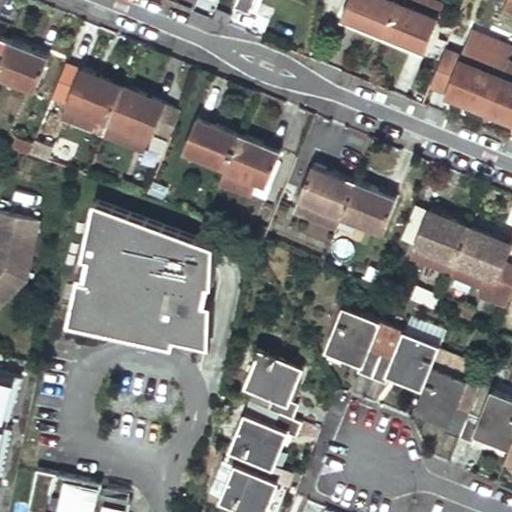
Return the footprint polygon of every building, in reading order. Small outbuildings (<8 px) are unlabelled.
[(237,0),(235,6),(250,12),(254,0),(237,0)] [(350,0),(344,16),(386,33),(400,0),(398,0),(350,0)] [(400,0),(386,33),(427,50),(441,17),(400,0)] [(446,3),(437,0),(399,0),(400,0),(441,17),(446,3)] [(4,39),(0,48),(0,75),(32,88),(44,56),(4,39)] [(470,43),(449,93),(490,110),(510,61),(510,60),(470,43)] [(511,62),(510,61),(490,110),(511,118),(511,62)] [(68,101),(67,102),(107,118),(120,88),(80,71),(80,72),(61,64),(50,94),(68,101)] [(120,88),(107,118),(147,136),(149,133),(166,140),(177,112),(120,88)] [(41,114),(26,152),(44,158),(59,121),(41,114)] [(193,117),(180,149),(223,167),(236,135),(193,117)] [(11,134),(7,145),(24,151),(27,142),(11,134)] [(227,169),(220,186),(249,198),(256,180),(264,183),(277,152),(236,135),(223,167),(227,169)] [(310,164),(290,214),(331,231),(337,214),(352,180),(310,164)] [(352,180),(337,214),(378,231),(392,197),(352,180)] [(210,241),(90,198),(79,254),(85,255),(81,274),(75,272),(67,313),(171,334),(175,314),(195,318),(199,298),(201,298),(205,280),(209,281),(210,241)] [(34,218),(4,211),(1,226),(0,225),(0,299),(22,279),(34,218)] [(425,212),(412,244),(419,247),(453,262),(466,229),(425,212)] [(453,262),(447,277),(492,295),(497,282),(494,281),(501,265),(508,247),(466,229),(453,262)] [(419,247),(412,263),(447,277),(453,262),(419,247)] [(497,282),(492,295),(505,301),(511,284),(511,270),(501,265),(494,281),(497,282)] [(208,300),(201,298),(199,298),(195,318),(175,314),(171,334),(206,341),(208,300)] [(340,306),(323,348),(358,363),(354,371),(377,381),(397,329),(340,306)] [(169,341),(171,334),(67,313),(65,321),(169,341)] [(407,316),(401,331),(436,346),(442,330),(407,316)] [(397,329),(377,381),(380,383),(384,374),(418,388),(410,407),(422,411),(438,370),(427,365),(436,346),(401,331),(397,329)] [(258,348),(244,384),(271,396),(267,407),(292,416),(296,404),(288,401),(301,366),(258,348)] [(438,370),(422,411),(445,421),(441,430),(465,439),(469,430),(485,389),(438,370)] [(26,381),(0,373),(0,418),(14,422),(26,381)] [(511,399),(485,389),(469,430),(507,446),(503,454),(511,457),(511,399)] [(252,400),(233,449),(255,457),(273,464),(288,430),(297,434),(303,421),(292,416),(267,407),(252,400)] [(14,433),(0,430),(0,477),(4,479),(14,433)] [(239,466),(226,497),(261,511),(268,511),(281,482),(250,469),(255,457),(233,449),(227,462),(239,466)] [(103,482),(40,470),(30,511),(128,511),(131,500),(101,494),(103,482)]
